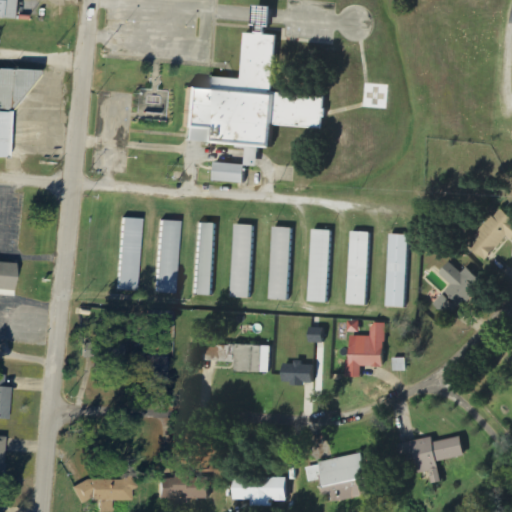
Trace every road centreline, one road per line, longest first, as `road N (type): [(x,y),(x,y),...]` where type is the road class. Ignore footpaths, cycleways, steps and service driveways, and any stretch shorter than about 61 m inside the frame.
road 1 (residential): [(41,511),(90,0)]
road 2 (residential): [(511,304),(436,379),(356,417),(51,408)]
road 3 (residential): [(348,203),(0,180)]
